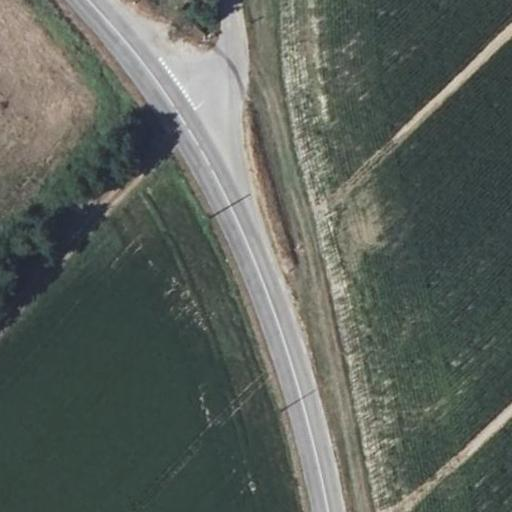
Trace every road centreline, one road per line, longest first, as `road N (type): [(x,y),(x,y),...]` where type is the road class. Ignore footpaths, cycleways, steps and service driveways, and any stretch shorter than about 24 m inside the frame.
road 1 (tertiary): [(184,120),(232,207),(294,359),(327,511)]
road 2 (track): [(0,323),(184,120)]
road 3 (tertiary): [(85,0),(184,120)]
road 4 (unclassified): [(228,0),(232,43),(221,90),(184,120)]
